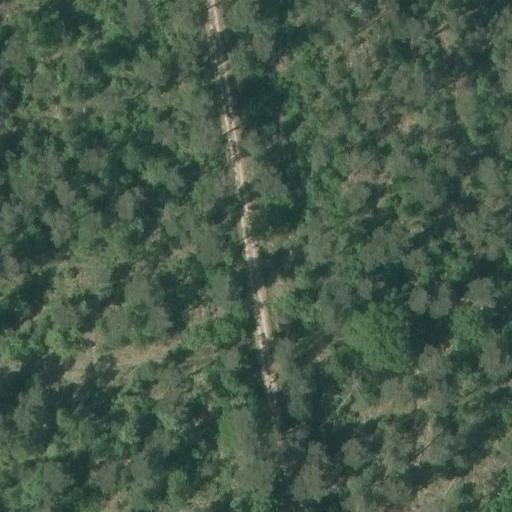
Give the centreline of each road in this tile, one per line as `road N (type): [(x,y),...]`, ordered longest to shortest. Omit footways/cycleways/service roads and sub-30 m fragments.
road 1 (track): [(203,0),(255,352)]
road 2 (track): [(255,352),(511,313)]
road 3 (track): [(0,368),(255,352)]
road 4 (track): [(255,352),(277,511)]
